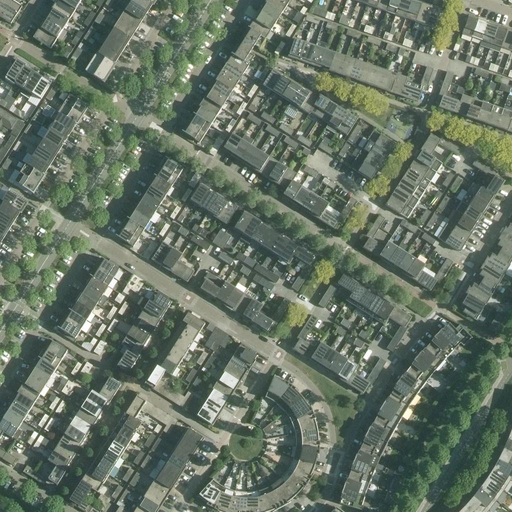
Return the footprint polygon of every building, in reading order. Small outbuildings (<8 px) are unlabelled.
[(22,7),(11,0),(3,0),(0,6),(0,17),(11,24),(22,7)] [(58,0),(56,0),(51,9),(69,20),(75,10),(58,0)] [(79,0),(58,0),(75,10),(81,1),(79,0)] [(131,0),(130,2),(147,13),(152,5),(144,0),(131,0)] [(282,14),(287,5),(279,0),(266,0),(265,3),(282,14)] [(368,0),(366,5),(376,9),(379,0),(368,0)] [(379,0),(376,9),(386,12),(389,0),(379,0)] [(389,0),(386,12),(395,15),(400,0),(389,0)] [(405,19),(411,0),(400,0),(395,15),(405,19)] [(411,0),(405,19),(415,22),(421,3),(412,0),(411,0)] [(141,22),(147,13),(130,2),(124,11),(141,22)] [(276,22),(282,14),(265,3),(259,11),(276,22)] [(415,22),(424,25),(431,7),(421,3),(415,22)] [(431,7),(424,25),(434,29),(441,10),(431,7)] [(69,20),(51,9),(45,19),(63,30),(69,20)] [(136,30),(141,22),(124,11),(119,20),(136,30)] [(271,31),(276,22),(259,11),(254,20),(271,31)] [(87,18),(91,21),(95,15),(91,12),(87,18)] [(303,15),(300,13),(298,12),(293,20),(298,24),(300,21),(303,15)] [(472,38),(478,19),(468,15),(462,34),(472,38)] [(91,21),(87,18),(83,24),(87,27),(91,21)] [(57,39),(63,30),(45,19),(39,28),(57,39)] [(488,22),(478,19),(472,38),(481,41),(488,22)] [(130,39),(136,30),(119,20),(113,28),(130,39)] [(265,40),(271,31),(254,20),(249,28),(248,29),(265,40)] [(481,41),(480,46),(489,49),(491,45),(498,26),(488,22),(481,41)] [(491,45),(489,49),(499,53),(501,48),(507,29),(498,26),(491,45)] [(57,39),(39,28),(33,38),(50,49),(57,39)] [(130,39),(113,28),(108,37),(125,48),(130,39)] [(231,54),(249,65),(255,56),(250,53),(254,46),(259,49),(265,40),(248,29),(249,28),(248,28),(241,37),(245,39),(240,47),(237,45),(231,54)] [(501,48),(510,51),(511,46),(511,30),(507,29),(501,48)] [(75,37),(79,40),(83,34),(79,31),(75,37)] [(79,40),(75,37),(71,44),(75,46),(79,40)] [(119,56),(125,48),(108,37),(103,46),(119,56)] [(298,60),(305,43),(294,39),(288,57),(298,60)] [(315,46),(305,43),(298,60),(309,64),(315,46)] [(64,50),(70,54),(73,50),(67,46),(64,50)] [(97,54),(114,65),(119,56),(103,46),(97,54)] [(309,64),(319,68),(325,50),(315,46),(309,64)] [(319,68),(329,71),(335,54),(325,50),(319,68)] [(104,83),(115,65),(114,65),(97,54),(96,53),(85,71),(104,83)] [(249,65),(231,54),(230,55),(231,55),(226,63),(243,74),(249,65)] [(345,57),(335,54),(329,71),(339,75),(345,57)] [(339,75),(349,78),(355,61),(345,57),(339,75)] [(4,70),(0,75),(0,83),(1,84),(5,79),(14,85),(15,84),(14,84),(25,67),(26,66),(17,60),(13,66),(11,64),(10,63),(6,71),(4,70)] [(349,78),(360,82),(366,64),(355,61),(349,78)] [(238,83),(243,74),(226,63),(221,72),(238,83)] [(370,85),(376,68),(366,64),(360,82),(370,85)] [(34,72),(25,67),(14,84),(15,84),(23,89),(34,72)] [(418,102),(421,92),(425,93),(433,69),(426,67),(418,90),(404,86),(404,85),(400,96),(418,102)] [(370,85),(380,89),(386,71),(376,68),(370,85)] [(272,91),(282,76),(273,70),(263,85),(272,91)] [(396,75),(386,71),(380,89),(390,93),(396,75)] [(23,89),(20,93),(29,99),(31,95),(42,78),(34,72),(23,89)] [(221,72),(215,81),(232,91),(238,83),(221,72)] [(460,103),(459,103),(445,98),(454,74),(447,72),(438,96),(442,97),(439,107),(456,113),(460,103)] [(396,75),(390,93),(400,96),(404,85),(404,86),(407,79),(396,75)] [(291,81),(282,76),(272,91),(281,97),(291,81)] [(42,78),(31,95),(40,100),(51,83),(42,78)] [(227,100),(232,91),(215,81),(210,89),(227,100)] [(300,87),(291,81),(281,97),(290,103),(300,87)] [(309,93),(300,87),(290,103),(288,107),(297,113),(300,109),(309,93)] [(458,87),(456,93),(462,95),(464,89),(458,87)] [(221,109),(227,100),(210,89),(204,98),(221,109)] [(318,98),(309,93),(300,109),(309,115),(310,113),(310,112),(319,99),(318,98)] [(63,104),(82,116),(88,107),(69,95),(63,104)] [(319,118),(329,102),(320,96),(318,98),(319,99),(310,112),(310,113),(319,118)] [(456,113),(466,117),(472,99),(462,96),(459,103),(460,103),(456,113)] [(216,117),(221,109),(204,98),(199,107),(216,117)] [(466,117),(476,121),(483,103),(472,99),(466,117)] [(338,108),(329,102),(319,118),(328,124),(338,108)] [(476,121),(486,124),(493,107),(483,103),(476,121)] [(82,116),(63,104),(58,113),(59,113),(76,124),(76,125),(77,125),(82,116)] [(248,109),(253,113),(256,108),(251,104),(248,109)] [(210,126),(216,117),(199,107),(194,114),(193,114),(192,115),(210,126)] [(503,110),(493,107),(486,124),(497,128),(503,110)] [(328,124),(325,129),(334,134),(337,130),(347,114),(338,108),(328,124)] [(497,128),(507,131),(511,116),(511,113),(503,110),(497,128)] [(0,111),(0,126),(1,125),(9,130),(15,121),(0,111)] [(71,133),(76,125),(76,124),(59,113),(58,113),(55,111),(50,119),(54,122),(71,133)] [(266,121),(269,116),(263,112),(260,117),(266,121)] [(252,122),(255,118),(250,114),(247,119),(252,122)] [(347,114),(337,130),(347,136),(357,120),(347,114)] [(205,134),(210,126),(192,115),(187,123),(205,134)] [(269,116),(266,121),(272,124),(275,120),(269,116)] [(255,118),(252,122),(258,126),(261,121),(255,118)] [(54,122),(48,131),(65,141),(71,133),(54,122)] [(205,134),(187,123),(181,132),(199,143),(205,134)] [(284,132),(287,128),(281,124),(278,129),(284,132)] [(271,134),(274,129),(268,125),(265,130),(271,134)] [(353,131),(358,134),(362,128),(357,125),(353,131)] [(287,128),(284,132),(290,136),(293,131),(287,128)] [(274,129),(271,134),(277,138),(280,133),(274,129)] [(48,131),(43,139),(60,150),(65,141),(48,131)] [(358,134),(353,131),(349,137),(354,140),(358,134)] [(367,140),(389,154),(395,144),(373,131),(367,140)] [(231,156),(241,140),(232,134),(222,150),(231,156)] [(244,135),(241,140),(231,156),(240,162),(250,146),(253,141),(244,135)] [(303,144),(306,139),(300,135),(297,140),(303,144)] [(430,135),(420,150),(430,156),(442,164),(446,159),(433,151),(438,144),(459,157),(463,151),(441,137),(439,141),(430,135)] [(289,145),(292,141),(286,137),(283,142),(289,145)] [(54,159),(60,150),(43,139),(37,148),(54,159)] [(306,139),(303,144),(308,148),(311,143),(306,139)] [(367,140),(361,149),(383,163),(389,154),(367,140)] [(221,145),(216,141),(208,153),(214,157),(221,145)] [(292,141),(289,145),(295,149),(298,144),(292,141)] [(324,151),(327,146),(321,143),(318,147),(324,151)] [(342,149),(346,152),(350,146),(345,143),(342,149)] [(249,167),(259,152),(250,146),(240,162),(249,167)] [(327,146),(324,151),(329,155),(332,150),(327,146)] [(49,167),(54,159),(37,148),(32,156),(49,167)] [(307,157),(310,152),(304,149),(301,153),(307,157)] [(346,152),(342,149),(338,155),(343,158),(346,152)] [(377,172),(383,163),(361,149),(356,158),(377,172)] [(420,150),(414,159),(436,173),(442,164),(430,156),(420,150)] [(268,158),(259,152),(249,167),(259,173),(268,158)] [(32,156),(27,165),(26,165),(43,176),(44,175),(49,167),(32,156)] [(159,167),(177,178),(183,169),(165,158),(159,167)] [(259,173),(268,179),(278,163),(268,158),(259,173)] [(350,168),(371,182),(377,172),(356,158),(350,168)] [(430,182),(436,173),(414,159),(409,169),(430,182)] [(493,179),(485,191),(494,197),(504,182),(495,176),(497,173),(476,159),(472,165),(493,179)] [(268,179),(277,185),(287,169),(289,165),(280,160),(278,164),(278,163),(268,179)] [(20,173),(39,185),(44,176),(44,175),(43,176),(26,165),(27,165),(25,164),(20,173)] [(309,174),(312,170),(306,166),(303,171),(309,174)] [(172,187),(177,178),(159,167),(153,176),(154,177),(155,176),(172,187)] [(287,169),(277,185),(286,190),(286,191),(292,181),(296,175),(287,169)] [(425,192),(430,182),(409,169),(403,178),(425,192)] [(312,170),(309,174),(315,178),(318,173),(312,170)] [(39,185),(20,173),(14,182),(33,194),(39,185)] [(193,189),(201,177),(195,173),(188,185),(193,189)] [(445,179),(450,182),(454,176),(449,173),(445,179)] [(155,176),(154,177),(149,185),(166,195),(172,187),(155,176)] [(327,186),(330,181),(324,177),(321,182),(327,186)] [(419,201),(425,192),(403,178),(397,187),(419,201)] [(453,184),(458,187),(461,181),(457,178),(453,184)] [(450,182),(445,179),(442,185),(446,188),(450,182)] [(301,187),(292,181),(286,191),(286,190),(282,197),(291,203),(301,187)] [(330,181),(327,186),(333,190),(336,185),(330,181)] [(467,193),(488,207),(494,197),(485,191),(473,183),(467,193)] [(199,207),(209,190),(200,184),(189,201),(199,207)] [(458,187),(453,184),(449,190),(454,193),(458,187)] [(149,185),(144,193),(161,204),(166,195),(149,185)] [(291,203),(300,208),(310,193),(301,187),(291,203)] [(413,210),(419,201),(397,187),(391,196),(413,210)] [(199,207),(208,213),(218,196),(209,190),(199,207)] [(434,197),(439,200),(442,194),(438,191),(434,197)] [(2,201),(3,202),(20,213),(21,213),(27,204),(8,192),(2,201)] [(144,193),(138,202),(155,213),(161,204),(144,193)] [(300,208),(309,214),(319,198),(310,193),(300,208)] [(467,193),(461,202),(483,216),(488,207),(467,193)] [(208,213),(217,219),(228,202),(218,196),(208,213)] [(413,210),(391,196),(385,205),(407,219),(413,210)] [(441,202),(446,205),(450,199),(445,196),(441,202)] [(318,220),(334,230),(340,221),(343,223),(356,201),(350,197),(337,218),(325,210),(324,210),(322,214),(318,220)] [(439,200),(434,197),(430,203),(435,206),(439,200)] [(309,214),(318,220),(322,214),(324,210),(325,210),(329,204),(319,198),(309,214)] [(0,211),(14,221),(20,213),(3,202),(0,206),(0,211)] [(150,221),(155,213),(138,202),(133,211),(150,221)] [(228,202),(217,219),(226,225),(237,208),(228,202)] [(446,205),(441,202),(437,208),(442,211),(446,205)] [(461,202),(455,211),(477,225),(483,216),(461,202)] [(422,216),(427,219),(431,213),(426,210),(422,216)] [(0,224),(9,230),(14,221),(0,211),(0,224)] [(133,211),(128,219),(127,219),(144,230),(150,221),(133,211)] [(455,211),(449,220),(471,234),(477,225),(455,211)] [(243,235),(253,218),(244,212),(233,229),(243,235)] [(430,220),(434,223),(438,217),(433,214),(430,220)] [(384,248),(371,240),(385,219),(379,215),(365,237),(369,239),(363,248),(378,258),(384,248)] [(427,219),(422,216),(418,221),(423,224),(427,219)] [(121,227),(139,239),(144,230),(127,219),(128,219),(127,218),(121,227)] [(243,235),(252,241),(262,224),(253,218),(243,235)] [(434,223),(430,220),(426,226),(431,229),(434,223)] [(465,243),(471,234),(449,220),(443,229),(465,243)] [(408,230),(411,226),(406,222),(403,226),(408,230)] [(0,236),(4,238),(9,230),(0,224),(0,236)] [(271,230),(262,224),(252,241),(261,247),(271,230)] [(511,240),(511,226),(510,225),(507,229),(505,228),(501,234),(511,240)] [(411,226),(408,230),(414,234),(417,229),(411,226)] [(139,239),(121,227),(115,236),(133,248),(139,239)] [(465,243),(443,229),(437,239),(459,252),(465,243)] [(217,246),(225,234),(220,230),(212,243),(217,246)] [(281,235),(271,230),(261,247),(270,252),(281,235)] [(427,242),(430,237),(424,233),(421,238),(427,242)] [(225,234),(217,246),(223,250),(231,237),(225,234)] [(511,240),(501,234),(498,240),(500,241),(497,245),(502,248),(499,253),(511,260),(511,240)] [(210,246),(194,235),(190,240),(207,251),(210,246)] [(270,252),(279,258),(290,241),(281,235),(270,252)] [(430,237),(427,242),(433,246),(436,241),(430,237)] [(299,247),(290,241),(279,258),(289,264),(293,257),(292,257),(299,247)] [(378,258),(387,264),(397,248),(388,242),(384,248),(378,258)] [(161,266),(172,249),(162,243),(152,260),(161,266)] [(155,249),(149,245),(142,257),(148,261),(155,249)] [(315,258),(299,247),(292,257),(293,257),(305,265),(291,288),(297,292),(312,269),(309,267),(315,258)] [(406,254),(397,248),(387,264),(396,269),(406,254)] [(161,266),(170,272),(177,262),(182,255),(172,249),(161,266)] [(221,252),(217,258),(230,266),(233,260),(221,252)] [(503,276),(504,274),(511,261),(511,260),(499,253),(496,257),(491,254),(489,259),(487,258),(483,264),(503,276)] [(415,260),(406,254),(396,269),(405,275),(415,260)] [(118,269),(119,266),(110,260),(108,263),(101,258),(95,267),(113,279),(119,270),(118,269)] [(433,280),(421,272),(421,271),(414,281),(430,291),(436,282),(439,284),(453,262),(447,259),(433,280)] [(405,275),(414,281),(421,271),(421,272),(425,266),(415,260),(405,275)] [(170,272),(187,282),(193,272),(177,262),(170,272)] [(508,276),(504,274),(503,276),(483,264),(480,269),(482,271),(479,275),(484,278),(481,283),(494,291),(502,278),(506,280),(508,276)] [(108,287),(113,279),(95,267),(89,276),(90,277),(91,276),(108,287)] [(263,276),(267,270),(261,267),(257,272),(263,276)] [(267,270),(263,276),(276,284),(279,278),(267,270)] [(333,282),(318,305),(324,309),(338,286),(351,294),(358,284),(341,274),(335,283),(333,282)] [(131,290),(139,279),(133,275),(126,287),(130,289),(129,289),(131,290)] [(258,284),(262,278),(256,275),(252,280),(258,284)] [(90,277),(85,285),(102,296),(108,287),(91,276),(90,277)] [(262,278),(258,284),(271,292),(274,286),(262,278)] [(139,279),(131,290),(137,294),(144,282),(139,279)] [(198,289),(214,299),(221,290),(220,289),(204,279),(198,289)] [(223,305),(234,288),(224,282),(220,289),(221,290),(214,299),(223,305)] [(485,306),(486,304),(494,291),(481,283),(478,287),(473,284),(471,289),(469,287),(465,293),(485,306)] [(367,290),(358,284),(351,294),(346,301),(356,307),(367,290)] [(85,285),(80,294),(97,304),(102,296),(85,285)] [(243,294),(234,288),(223,305),(233,311),(243,294)] [(376,296),(367,290),(356,307),(365,313),(376,296)] [(149,301),(166,312),(171,303),(154,292),(149,301)] [(488,310),(490,306),(486,304),(485,306),(465,293),(461,299),(464,300),(461,305),(465,308),(462,313),(476,321),(484,307),(488,310)] [(80,294),(74,302),(91,313),(97,304),(80,294)] [(252,300),(243,294),(233,311),(242,317),(252,300)] [(385,302),(376,296),(365,313),(374,319),(385,302)] [(160,320),(166,312),(149,301),(144,298),(139,307),(143,309),(143,310),(160,320)] [(270,321),(258,313),(257,313),(251,323),(267,333),(273,324),(276,325),(291,302),(284,298),(270,321)] [(242,317),(251,323),(257,313),(258,313),(262,306),(252,300),(242,317)] [(74,302),(69,310),(69,311),(86,322),(91,313),(74,302)] [(385,302),(374,319),(384,325),(388,318),(394,308),(385,302)] [(125,310),(121,308),(118,313),(121,316),(122,315),(124,317),(128,312),(125,310)] [(392,352),(397,344),(407,329),(405,328),(411,318),(394,308),(388,318),(401,326),(386,349),(392,352)] [(80,330),(86,322),(69,311),(69,310),(68,310),(62,319),(80,330)] [(155,329),(160,320),(143,310),(138,318),(155,329)] [(188,313),(182,322),(199,333),(205,324),(188,313)] [(316,350),(315,350),(307,344),(303,342),(317,319),(311,315),(296,339),(299,340),(293,349),(309,360),(316,350)] [(138,318),(132,327),(149,338),(155,329),(138,318)] [(62,319),(57,328),(59,329),(57,332),(73,342),(75,339),(80,330),(62,319)] [(177,331),(193,342),(199,333),(182,322),(177,331)] [(454,350),(454,349),(460,343),(464,347),(472,339),(460,326),(455,330),(449,324),(442,330),(441,330),(437,334),(454,350)] [(127,336),(144,346),(149,338),(132,327),(127,336)] [(208,339),(214,342),(221,331),(216,328),(208,339)] [(188,350),(192,344),(193,342),(177,331),(171,339),(188,350)] [(219,346),(226,334),(221,331),(214,342),(213,344),(218,347),(219,346)] [(231,338),(226,334),(219,346),(224,349),(231,338)] [(444,361),(453,351),(454,350),(437,334),(433,338),(434,339),(428,346),(444,361)] [(139,354),(144,346),(127,336),(121,345),(128,349),(128,348),(138,355),(139,354)] [(183,359),(188,350),(171,339),(166,348),(183,359)] [(43,349),(61,360),(67,351),(49,340),(43,349)] [(93,352),(99,356),(106,344),(101,340),(93,352)] [(309,360),(319,366),(329,349),(320,343),(315,350),(316,350),(309,360)] [(215,352),(218,347),(213,344),(212,344),(209,349),(215,352)] [(239,346),(234,355),(252,367),(255,362),(254,361),(256,357),(248,352),(250,349),(241,344),(239,346)] [(435,372),(435,371),(444,361),(428,346),(422,353),(421,352),(417,357),(435,372)] [(128,348),(128,349),(117,366),(128,373),(140,355),(139,354),(138,355),(128,348)] [(177,367),(183,359),(166,348),(160,357),(177,367)] [(56,369),(61,360),(43,349),(38,358),(39,359),(39,358),(56,369)] [(319,366),(328,372),(338,355),(329,349),(319,366)] [(200,358),(204,360),(208,355),(203,352),(200,358)] [(234,355),(228,364),(245,374),(247,371),(249,371),(252,367),(234,355)] [(328,372),(337,377),(348,361),(338,355),(328,372)] [(207,362),(211,365),(215,359),(210,356),(207,362)] [(160,357),(155,365),(165,372),(171,376),(177,367),(160,357)] [(426,383),(434,372),(435,372),(417,357),(413,361),(414,362),(408,369),(426,383)] [(39,359),(34,367),(50,378),(56,369),(39,358),(39,359)] [(204,360),(200,358),(196,363),(200,366),(204,360)] [(362,394),(368,384),(371,386),(386,363),(380,359),(365,382),(353,374),(352,373),(346,383),(362,394)] [(337,377),(346,383),(352,373),(353,374),(357,367),(348,361),(337,377)] [(211,365),(207,362),(203,368),(207,371),(211,365)] [(92,366),(87,363),(79,374),(85,378),(92,366)] [(228,364),(223,372),(240,383),(245,374),(228,364)] [(147,377),(148,377),(145,383),(153,389),(153,390),(159,393),(165,384),(160,380),(165,372),(155,365),(147,377)] [(34,367),(28,375),(45,386),(50,378),(34,367)] [(189,375),(193,378),(197,372),(192,369),(189,375)] [(417,394),(418,394),(426,383),(408,369),(403,377),(402,376),(398,381),(417,394)] [(234,392),(240,383),(223,372),(217,381),(234,392)] [(196,379),(200,382),(204,376),(199,373),(196,379)] [(28,375),(23,384),(39,395),(45,386),(28,375)] [(193,378),(189,375),(185,381),(190,383),(193,378)] [(276,404),(290,385),(285,381),(284,382),(282,380),(279,379),(276,378),(274,377),(265,398),(268,399),(271,401),(273,402),(276,404)] [(109,378),(98,395),(98,396),(108,402),(108,403),(109,403),(121,385),(109,378)] [(200,382),(196,379),(192,385),(197,388),(200,382)] [(65,386),(68,389),(72,383),(68,381),(68,382),(66,380),(63,385),(65,386)] [(229,400),(234,392),(217,381),(212,389),(229,400)] [(409,406),(416,395),(417,394),(398,381),(395,386),(396,386),(391,394),(409,406)] [(72,383),(68,389),(65,394),(68,396),(75,386),(72,383)] [(23,384),(17,393),(34,403),(39,395),(23,384)] [(61,384),(57,390),(65,394),(68,389),(65,386),(63,385),(61,384)] [(285,412),(302,398),(301,396),(299,394),(297,392),(295,390),(296,389),(290,385),(276,404),(278,406),(281,408),(283,410),(285,412)] [(212,389),(206,398),(223,409),(229,400),(212,389)] [(103,411),(108,403),(108,402),(98,396),(98,395),(92,391),(86,400),(103,411)] [(185,396),(191,400),(193,396),(188,392),(185,396)] [(17,393),(12,401),(28,412),(34,403),(17,393)] [(401,418),(402,417),(409,406),(391,394),(386,402),(384,401),(381,406),(401,418)] [(52,403),(56,405),(60,400),(54,396),(51,401),(53,402),(52,403)] [(132,401),(124,413),(135,419),(140,411),(145,414),(151,404),(146,401),(145,402),(136,396),(133,402),(132,401)] [(191,400),(185,396),(179,406),(184,410),(191,400)] [(218,417),(223,409),(206,398),(201,407),(218,417)] [(291,423),(313,413),(310,407),(309,407),(307,405),(306,403),(304,400),(302,398),(285,412),(287,415),(288,418),(290,420),(291,423)] [(86,400),(80,409),(97,419),(103,411),(86,400)] [(23,421),(28,412),(12,401),(6,410),(23,421)] [(394,431),(401,419),(401,418),(381,406),(378,411),(379,412),(375,420),(394,431)] [(218,417),(201,407),(195,416),(212,426),(218,417)] [(97,419),(80,409),(75,417),(92,428),(97,419)] [(6,410),(1,419),(18,429),(23,421),(6,410)] [(124,413),(119,422),(136,432),(141,423),(135,419),(124,413)] [(313,413),(291,423),(292,426),(293,429),(294,431),(295,435),(317,430),(317,428),(316,425),(315,422),(314,419),(316,419),(313,413)] [(92,428),(75,417),(69,426),(86,437),(92,428)] [(165,427),(171,431),(177,421),(172,417),(165,427)] [(1,419),(0,419),(0,430),(4,433),(3,433),(12,438),(17,441),(22,432),(18,429),(1,419)] [(387,443),(388,443),(394,431),(375,420),(370,428),(369,427),(366,433),(387,443)] [(130,441),(136,432),(119,422),(113,430),(130,441)] [(51,427),(48,424),(44,430),(48,432),(49,432),(50,432),(51,431),(52,430),(53,430),(60,434),(61,433),(51,427)] [(162,427),(158,425),(153,431),(157,434),(162,427)] [(81,445),(86,437),(69,426),(64,435),(81,445)] [(171,431),(165,427),(163,431),(168,435),(171,431)] [(182,437),(198,448),(204,439),(187,428),(182,437)] [(0,458),(12,466),(16,459),(0,448),(0,438),(3,433),(4,433),(0,430),(0,458)] [(125,450),(130,441),(113,430),(108,439),(125,450)] [(295,447),(319,448),(320,442),(318,442),(318,439),(318,436),(318,433),(317,430),(295,435),(295,437),(295,441),(296,443),(295,447)] [(381,456),(387,444),(387,443),(366,433),(364,438),(365,439),(361,447),(381,456)] [(147,440),(152,442),(156,437),(151,434),(147,440)] [(76,454),(81,445),(64,435),(59,443),(76,454)] [(193,457),(198,448),(182,437),(176,446),(193,457)] [(155,444),(159,447),(163,441),(158,438),(155,444)] [(119,458),(125,450),(108,439),(103,447),(119,458)] [(152,442),(147,440),(144,445),(148,448),(152,442)] [(500,445),(499,448),(511,454),(511,441),(508,440),(505,447),(501,445),(500,445)] [(70,462),(76,454),(59,443),(53,452),(70,462)] [(159,447),(155,444),(151,450),(155,453),(159,447)] [(187,465),(193,457),(176,446),(171,454),(187,465)] [(103,447),(97,456),(114,467),(119,458),(103,447)] [(319,448),(295,447),(295,450),(295,453),(294,456),(293,459),(315,466),(315,463),(316,460),(317,458),(317,455),(319,455),(319,448)] [(375,469),(381,456),(361,447),(357,455),(356,455),(353,460),(375,469)] [(511,454),(499,448),(497,452),(498,452),(502,454),(498,461),(511,467),(511,454)] [(137,457),(141,460),(145,454),(140,451),(137,457)] [(65,471),(70,462),(53,452),(47,461),(56,466),(65,471)] [(182,474),(187,465),(171,454),(165,463),(182,474)] [(97,456),(92,465),(108,475),(114,479),(119,470),(114,467),(97,456)] [(144,461),(148,464),(152,458),(147,456),(144,461)] [(141,460),(137,457),(133,463),(137,465),(141,460)] [(288,470),(308,483),(312,477),(310,476),(311,474),(313,472),(314,469),(315,466),(293,459),(292,462),(291,465),(289,467),(288,470)] [(369,483),(374,470),(375,469),(353,460),(351,466),(352,466),(349,475),(369,483)] [(148,464),(144,461),(140,467),(144,470),(148,464)] [(490,465),(488,468),(510,481),(511,476),(511,467),(498,461),(495,467),(491,465),(490,465)] [(177,482),(182,474),(165,463),(160,472),(177,482)] [(92,465),(86,473),(103,484),(108,475),(92,465)] [(66,471),(65,471),(56,466),(48,479),(27,466),(22,472),(45,486),(46,484),(54,489),(66,471)] [(125,474),(130,477),(134,471),(129,468),(125,474)] [(503,491),(510,481),(488,468),(486,471),(487,471),(491,474),(487,480),(503,491)] [(308,483),(288,470),(286,472),(284,475),(282,477),(280,479),(296,496),(298,494),(300,492),(302,490),(303,488),(304,488),(308,483)] [(160,472),(154,480),(171,491),(177,482),(160,472)] [(86,473),(81,482),(90,488),(97,493),(103,484),(86,473)] [(133,479),(137,482),(141,476),(136,473),(133,479)] [(130,477),(125,474),(122,480),(126,483),(130,477)] [(365,496),(365,495),(369,483),(349,475),(346,484),(344,483),(342,489),(365,496)] [(137,482),(133,479),(129,484),(133,487),(137,482)] [(212,508),(223,487),(220,485),(218,484),(216,482),(213,480),(214,480),(213,479),(197,497),(200,499),(202,501),(204,502),(207,504),(206,505),(212,508)] [(270,487),(282,507),(288,504),(287,503),(289,501),(291,500),(293,498),(296,496),(280,479),(278,481),(275,483),(273,485),(270,487)] [(166,500),(171,491),(154,480),(149,489),(166,500)] [(496,501),(503,491),(487,480),(482,486),(479,484),(479,483),(478,483),(476,486),(496,501)] [(78,489),(70,500),(79,505),(77,507),(84,511),(102,511),(103,511),(94,506),(93,508),(82,501),(90,488),(81,482),(77,488),(78,489)] [(115,491),(119,494),(123,488),(118,485),(115,491)] [(476,486),(474,489),(474,490),(478,492),(473,498),(488,511),(496,501),(476,486)] [(223,487),(212,508),(218,511),(218,510),(221,511),(223,511),(229,511),(234,491),(231,491),(228,490),(225,488),(223,487)] [(282,507),(270,487),(268,488),(265,489),(262,490),(259,491),(264,511),(268,511),(270,511),(273,510),(275,509),(276,511),(282,507)] [(149,489),(143,497),(160,508),(166,500),(149,489)] [(339,504),(360,510),(361,511),(361,510),(362,511),(361,511),(376,511),(377,511),(361,506),(364,497),(365,496),(342,489),(340,494),(342,495),(339,504)] [(122,496),(126,499),(130,493),(125,490),(122,496)] [(119,494),(115,491),(111,497),(115,500),(119,494)] [(246,511),(246,493),(243,493),(241,493),(237,492),(234,491),(229,511),(246,511)] [(246,493),(246,511),(264,511),(259,491),(256,492),(253,492),(250,493),(246,493)] [(126,499),(122,496),(118,501),(123,504),(126,499)] [(138,506),(147,511),(157,511),(160,508),(143,497),(138,506)] [(470,511),(487,511),(488,511),(473,498),(468,504),(464,501),(465,501),(464,501),(462,503),(470,511)] [(470,511),(462,503),(459,506),(459,507),(459,506),(463,510),(460,511),(470,511)]
